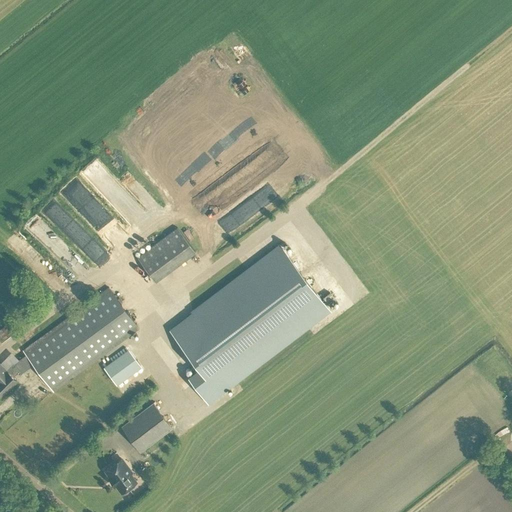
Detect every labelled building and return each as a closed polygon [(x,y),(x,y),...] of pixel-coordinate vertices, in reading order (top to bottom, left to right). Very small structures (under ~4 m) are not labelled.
[(239,59),(238,59),(243,66),(253,58),(233,34),(224,40),(239,59)] [(179,227),(137,254),(154,281),(197,253),(179,227)] [(188,376),(208,403),(237,381),(236,380),(329,309),(279,245),(169,329),(198,367),(188,376)] [(0,394),(1,395),(17,380),(13,376),(18,371),(20,373),(33,364),(53,391),(139,327),(109,287),(23,350),(26,355),(15,361),(6,369),(0,363),(0,394)] [(0,329),(0,339),(2,342),(14,331),(6,323),(0,329)] [(129,349),(104,367),(117,385),(142,367),(129,349)] [(121,426),(140,451),(172,427),(152,402),(121,426)] [(115,484),(121,492),(136,481),(129,473),(131,472),(120,458),(104,470),(109,477),(108,478),(114,485),(115,484)]
